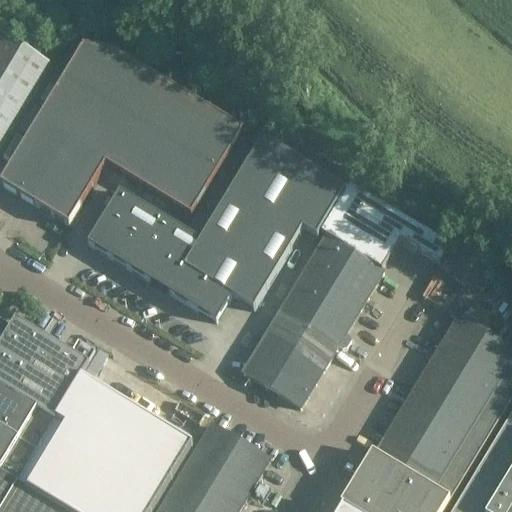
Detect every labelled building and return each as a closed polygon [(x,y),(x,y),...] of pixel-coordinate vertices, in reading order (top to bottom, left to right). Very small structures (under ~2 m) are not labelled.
[(0,152),(50,70),(0,39),(0,152)] [(0,184),(0,192),(65,232),(102,171),(187,223),(240,137),(111,59),(80,54),(0,184)] [(263,143),(201,245),(118,195),(84,250),(214,330),(230,304),(252,318),(306,229),(320,237),(346,194),(263,143)] [(355,192),(281,316),(337,350),(383,275),(423,298),(451,251),(355,192)] [(300,412),(337,351),(337,350),(281,316),(243,377),(300,412)] [(447,502),(488,433),(511,393),(511,353),(458,322),(375,459),(447,502)] [(73,361),(25,332),(11,335),(0,352),(0,477),(19,489),(19,488),(18,488),(71,403),(83,382),(97,357),(81,347),(73,361)] [(80,511),(138,511),(183,439),(83,382),(71,403),(84,410),(39,488),(80,511)] [(511,511),(511,414),(500,435),(501,436),(454,511),(511,511)] [(240,511),(269,465),(212,430),(161,511),(240,511)] [(357,481),(406,511),(440,511),(447,502),(375,459),(372,456),(357,481)] [(0,511),(3,511),(19,489),(0,477),(0,511)] [(348,511),(406,511),(357,481),(341,508),(344,510),(348,511)] [(57,511),(19,488),(19,489),(3,511),(57,511)]
